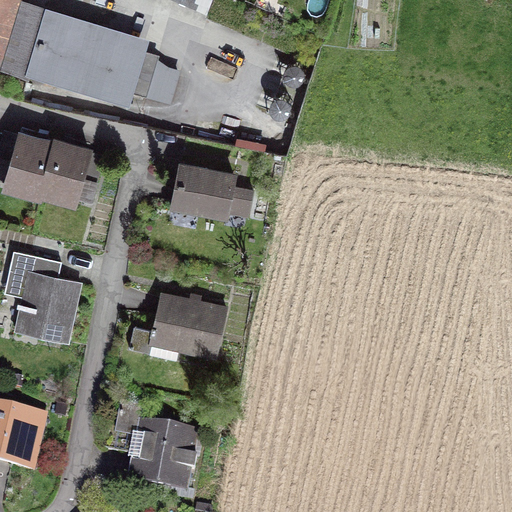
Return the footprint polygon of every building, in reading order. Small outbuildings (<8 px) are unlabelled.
[(0,0),(0,67),(28,77),(30,69),(143,103),(156,63),(139,59),(143,49),(17,11),(20,0),(0,0)] [(239,0),(179,0),(209,12),(206,18),(313,63),(325,36),(239,0)] [(53,144),(3,129),(0,140),(0,162),(10,165),(5,182),(40,192),(41,188),(53,144)] [(96,184),(105,154),(55,140),(53,144),(41,188),(75,198),(80,180),(96,184)] [(238,172),(174,159),(165,207),(229,219),(238,172)] [(48,258),(14,251),(10,269),(28,273),(16,330),(67,341),(79,281),(45,274),(48,258)] [(214,358),(225,309),(158,294),(147,344),(214,358)] [(45,418),(0,407),(0,461),(33,469),(45,418)] [(131,479),(188,491),(199,434),(142,422),(131,479)]
